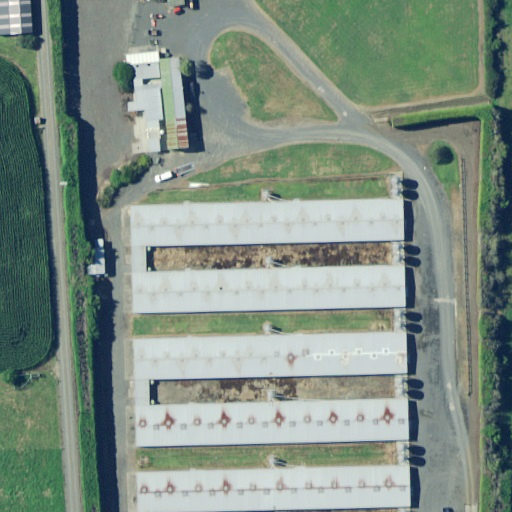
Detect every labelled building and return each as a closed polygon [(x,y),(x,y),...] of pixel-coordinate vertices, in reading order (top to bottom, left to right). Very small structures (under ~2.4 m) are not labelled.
[(0,35),(32,34),(29,0),(7,0),(8,11),(0,11),(0,35)] [(188,150),(178,57),(160,59),(159,52),(124,56),(126,72),(159,68),(161,85),(133,88),(135,103),(127,104),(128,114),(144,112),(148,155),(188,150)] [(150,270),(149,247),(407,239),(405,195),(129,203),(132,309),(404,301),(403,263),(150,270)] [(102,250),(102,241),(87,241),(88,275),(107,275),(107,250),(102,250)] [(407,330),(129,337),(132,448),(408,440),(406,397),(153,404),(152,378),(409,371),(407,330)] [(142,472),(142,511),(152,511),(153,510),(416,506),(415,469),(142,472)]
